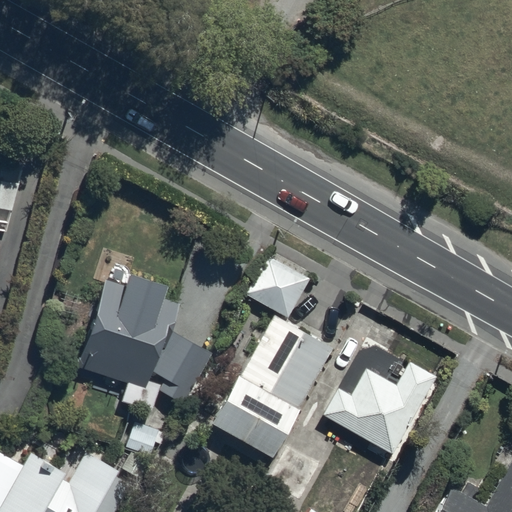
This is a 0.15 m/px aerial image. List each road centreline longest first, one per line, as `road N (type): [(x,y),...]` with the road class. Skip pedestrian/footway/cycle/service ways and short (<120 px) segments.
road 1 (primary): [(95,83),(511,320)]
road 2 (residential): [(95,83),(20,366),(0,397)]
